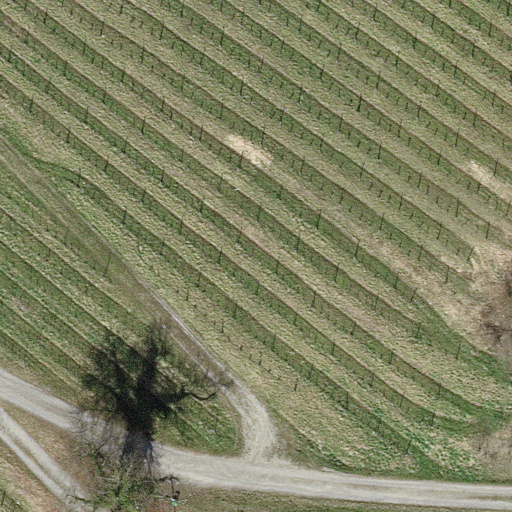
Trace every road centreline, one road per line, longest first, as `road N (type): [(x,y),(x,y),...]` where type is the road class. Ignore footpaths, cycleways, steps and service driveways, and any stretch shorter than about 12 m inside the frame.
road 1 (track): [(511,499),(184,465),(56,415),(0,383)]
road 2 (track): [(306,483),(0,149)]
road 3 (track): [(0,418),(93,511)]
